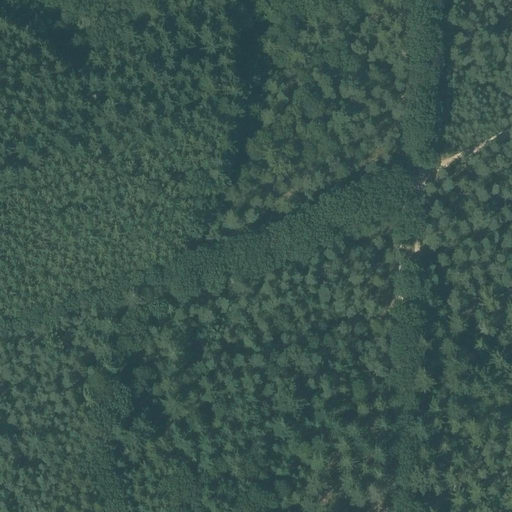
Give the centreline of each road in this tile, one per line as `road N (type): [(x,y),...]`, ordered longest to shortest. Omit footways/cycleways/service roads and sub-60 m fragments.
road 1 (track): [(0,327),(239,253),(420,176)]
road 2 (track): [(394,511),(402,225),(420,176)]
road 3 (track): [(227,0),(232,82),(220,152),(138,289)]
road 4 (track): [(408,511),(414,333)]
road 5 (track): [(420,176),(425,0)]
road 6 (track): [(414,333),(420,176)]
